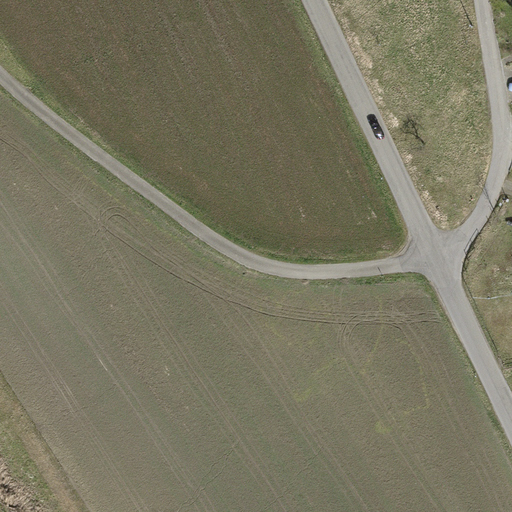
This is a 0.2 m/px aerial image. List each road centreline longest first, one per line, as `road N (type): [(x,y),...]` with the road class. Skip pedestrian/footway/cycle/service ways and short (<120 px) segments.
road 1 (track): [(0,72),(59,124),(252,261),(300,272),(438,261)]
road 2 (unclassified): [(511,415),(316,0)]
